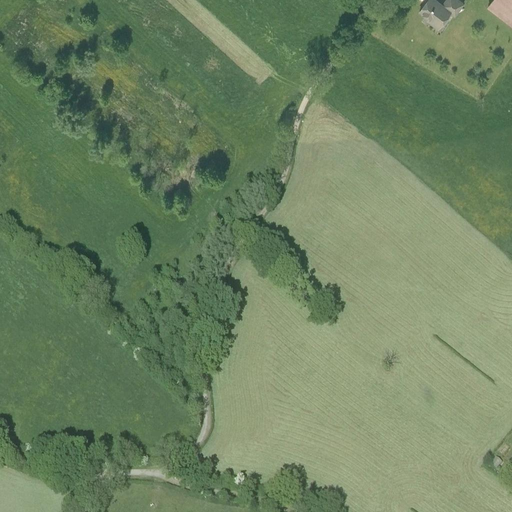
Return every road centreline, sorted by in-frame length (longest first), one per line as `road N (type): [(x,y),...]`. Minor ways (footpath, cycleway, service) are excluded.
road 1 (track): [(170,480),(204,434),(210,341),(243,236),(280,195),(300,117),(318,84),(386,0)]
road 2 (track): [(0,445),(170,480)]
